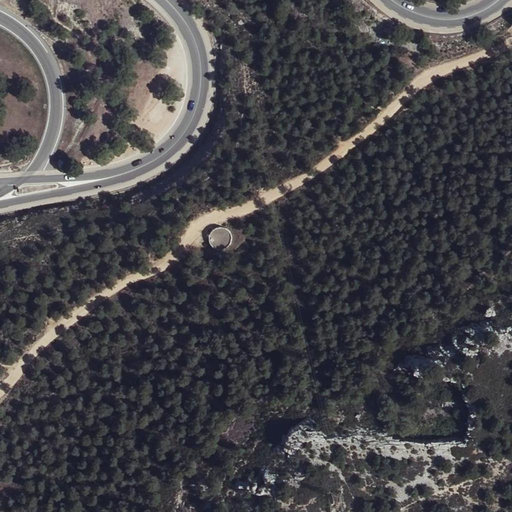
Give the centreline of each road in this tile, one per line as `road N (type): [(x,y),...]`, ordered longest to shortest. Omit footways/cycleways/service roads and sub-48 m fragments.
road 1 (track): [(511,42),(458,57),(415,83),(343,153),(208,220),(185,251),(36,342),(0,385)]
road 2 (secondary): [(88,184),(168,153),(189,127),(201,61),(191,27),(165,0)]
road 3 (motorway): [(16,182),(35,171),(54,129),(57,96),(34,42),(0,18)]
